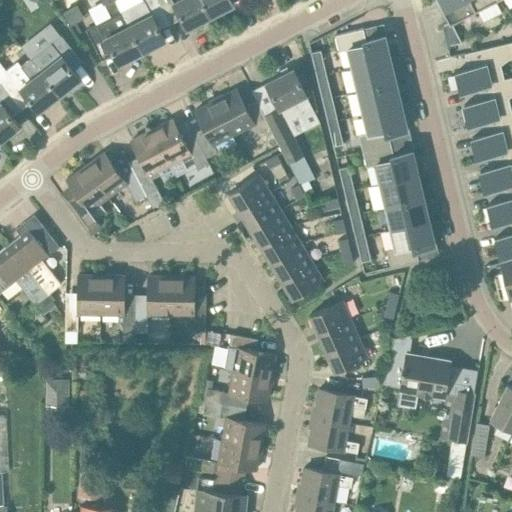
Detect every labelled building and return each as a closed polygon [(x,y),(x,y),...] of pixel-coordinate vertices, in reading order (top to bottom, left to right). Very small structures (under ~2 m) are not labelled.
[(144,49),(117,0),(109,0),(104,3),(110,15),(86,28),(102,58),(113,52),(118,63),(144,49)] [(117,0),(144,49),(165,38),(160,29),(172,22),(159,0),(117,0)] [(210,16),(201,0),(180,0),(176,2),(174,0),(159,0),(172,22),(181,17),(187,28),(210,16)] [(201,0),(210,16),(234,3),(232,0),(201,0)] [(491,0),(441,0),(444,4),(442,6),(450,22),(491,0)] [(449,45),(460,42),(450,22),(444,23),(449,45)] [(352,64),(389,55),(384,34),(366,38),(363,27),(334,34),(338,50),(348,48),(352,64)] [(30,58),(58,93),(79,77),(72,68),(82,60),(60,33),(50,41),(61,54),(48,65),(44,59),(37,65),(30,57),(30,58)] [(460,89),(511,76),(511,75),(504,77),(501,64),(511,55),(511,40),(464,52),(468,67),(456,70),(460,89)] [(316,72),(325,70),(320,50),(311,52),(316,72)] [(389,55),(352,64),(358,89),(395,80),(389,55)] [(8,74),(0,80),(0,83),(20,109),(30,101),(37,110),(58,93),(30,58),(21,65),(17,60),(5,70),(8,74)] [(313,108),(305,94),(306,93),(293,68),(266,82),(279,107),(264,115),(263,115),(268,124),(287,162),(287,161),(298,183),(314,176),(303,153),(283,115),(298,107),(301,113),(313,108)] [(325,70),(316,72),(322,97),(331,95),(325,70)] [(468,122),(511,111),(511,110),(511,111),(508,97),(511,94),(511,76),(460,89),(461,90),(473,87),(476,101),(464,104),(468,122)] [(364,113),(401,104),(395,80),(358,89),(364,113)] [(20,109),(0,83),(0,139),(18,125),(11,116),(20,109)] [(216,99),(233,133),(252,123),(256,130),(268,124),(263,115),(264,115),(255,99),(244,104),(236,88),(216,99)] [(331,95),(322,97),(327,122),(337,119),(331,95)] [(233,133),(216,99),(194,110),(203,127),(192,133),(202,151),(201,152),(205,158),(217,151),(213,144),(233,133)] [(401,104),(364,113),(368,131),(358,134),(362,150),(391,143),(388,132),(406,128),(401,104)] [(476,155),(511,146),(511,111),(468,122),(469,123),(481,120),(484,134),(472,137),(476,155)] [(169,162),(189,152),(191,157),(201,152),(196,140),(186,146),(171,117),(151,128),(169,162)] [(337,119),(327,122),(333,145),(343,143),(337,119)] [(151,177),(159,173),(156,169),(169,162),(151,128),(131,138),(144,164),(133,170),(140,182),(151,177)] [(391,143),(362,150),(366,165),(376,163),(380,182),(417,173),(411,149),(393,153),(391,143)] [(484,189),(511,181),(511,146),(476,155),(477,156),(489,153),(492,167),(480,170),(484,189)] [(84,164),(106,196),(125,182),(134,199),(145,194),(140,182),(133,170),(121,176),(103,151),(84,164)] [(207,163),(205,158),(201,152),(191,157),(197,168),(207,163)] [(277,154),(265,160),(269,168),(281,162),(277,154)] [(60,192),(89,233),(100,225),(88,209),(106,196),(84,164),(66,178),(71,185),(60,192)] [(344,190),(354,188),(348,165),(339,168),(344,190)] [(240,209),(269,192),(258,173),(228,191),(240,209)] [(417,173),(380,182),(381,184),(368,187),(373,208),(386,205),(423,196),(417,173)] [(140,182),(145,194),(157,188),(151,177),(140,182)] [(511,181),(484,189),(497,186),(500,200),(488,203),(492,219),(511,214),(511,181)] [(299,183),(290,188),(296,200),(305,195),(299,183)] [(350,214),(359,211),(354,188),(344,190),(350,214)] [(269,192),(240,209),(250,226),(279,209),(269,192)] [(391,228),(428,219),(423,196),(386,205),(391,228)] [(337,197),(325,200),(327,209),(340,206),(337,197)] [(260,244),(290,226),(279,209),(250,226),(260,244)] [(359,211),(350,214),(355,237),(365,234),(359,211)] [(9,244),(53,301),(56,299),(50,291),(60,282),(42,260),(59,246),(34,214),(15,229),(20,235),(9,244)] [(511,214),(492,219),(492,222),(505,220),(508,233),(496,236),(500,256),(511,252),(511,214)] [(343,218),(333,220),(336,233),(346,231),(343,218)] [(428,219),(391,228),(396,247),(386,249),(390,266),(419,259),(416,247),(434,243),(428,219)] [(260,244),(271,261),(300,243),(290,226),(260,244)] [(365,234),(355,237),(361,261),(371,259),(365,234)] [(341,252),(350,250),(347,238),(338,240),(341,252)] [(271,261),(281,278),(311,261),(300,243),(271,261)] [(53,301),(9,244),(0,250),(0,292),(15,280),(39,310),(44,306),(50,313),(58,307),(53,301)] [(350,250),(341,252),(344,264),(353,262),(350,250)] [(511,258),(501,261),(511,307),(511,258)] [(311,261),(281,278),(292,296),(321,279),(311,261)] [(135,330),(135,318),(136,303),(123,303),(123,273),(100,274),(100,313),(123,314),(123,330),(135,330)] [(78,313),(100,313),(100,274),(77,274),(77,291),(65,291),(64,342),(71,342),(76,342),(76,330),(78,330),(78,313)] [(170,314),(170,275),(148,275),(147,313),(170,314)] [(170,275),(170,314),(193,314),(193,330),(205,331),(205,302),(193,302),(193,275),(170,275)] [(386,303),(396,306),(399,293),(389,291),(386,303)] [(423,311),(439,308),(437,296),(420,300),(423,311)] [(309,315),(317,334),(350,319),(341,300),(309,315)] [(393,318),(396,306),(386,303),(383,316),(393,318)] [(135,318),(135,330),(148,330),(148,319),(135,318)] [(317,334),(325,352),(358,338),(350,319),(317,334)] [(380,327),(377,341),(386,343),(389,330),(380,327)] [(233,370),(271,377),(275,353),(255,350),(257,338),(230,333),(228,345),(237,346),(233,370)] [(383,383),(400,387),(399,389),(417,391),(417,394),(430,395),(430,393),(443,395),(449,360),(409,354),(413,333),(394,337),(383,383)] [(358,338),(325,352),(334,372),(367,357),(358,338)] [(200,399),(246,408),(248,395),(267,399),(271,377),(233,370),(229,392),(212,389),(213,380),(205,379),(200,399)] [(379,375),(361,376),(362,387),(380,386),(379,375)] [(69,382),(47,382),(47,406),(69,406),(69,382)] [(511,429),(511,385),(507,383),(490,418),(511,429)] [(362,417),(364,407),(366,397),(318,388),(313,415),(347,421),(348,414),(362,417)] [(455,388),(447,438),(467,441),(475,392),(455,388)] [(222,438),(262,445),(266,422),(244,418),(246,408),(200,399),(198,412),(226,417),(222,438)] [(347,421),(313,415),(308,442),(356,451),(358,441),(344,438),(347,421)] [(475,422),(470,455),(484,457),(488,424),(475,422)] [(222,438),(218,460),(258,468),(262,445),(222,438)] [(186,455),(184,467),(212,472),(214,460),(186,455)] [(156,458),(152,478),(179,483),(183,462),(156,458)] [(80,465),(77,497),(102,499),(103,482),(97,482),(98,466),(80,465)] [(295,493),(333,500),(336,482),(350,485),(352,474),(304,466),(301,482),(298,481),(295,493)] [(212,472),(184,467),(179,487),(197,488),(194,511),(244,511),(246,493),(242,493),(244,478),(212,472)] [(330,511),(333,500),(295,493),(293,505),(297,506),(295,511),(330,511)]
